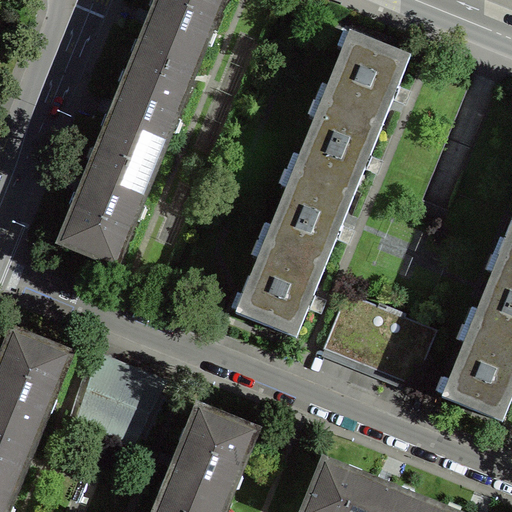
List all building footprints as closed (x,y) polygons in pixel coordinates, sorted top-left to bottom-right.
[(61,242),(116,265),(223,0),(159,0),(150,25),(114,114),(82,191),(61,242)] [(410,57),(350,33),(236,313),(296,338),(309,305),(337,236),(366,167),(394,98),(410,57)] [(502,421),(511,397),(511,224),(442,397),(502,421)] [(346,294),(324,349),(367,366),(414,385),(437,330),(405,317),(406,314),(379,303),(378,306),(346,294)] [(14,333),(0,366),(0,511),(4,511),(68,355),(14,333)] [(98,352),(74,425),(134,449),(139,440),(146,443),(168,397),(161,393),(168,380),(130,365),(98,352)] [(220,511),(254,430),(200,408),(176,466),(157,511),(220,511)] [(447,511),(378,484),(325,462),(305,511),(447,511)]
